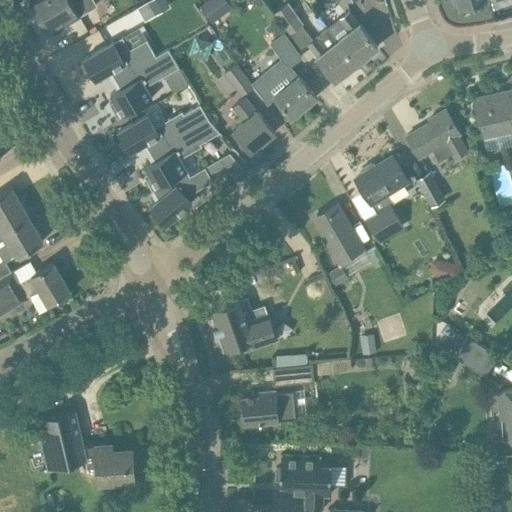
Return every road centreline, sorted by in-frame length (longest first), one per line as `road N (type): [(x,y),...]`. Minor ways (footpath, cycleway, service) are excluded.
road 1 (residential): [(155,288),(429,48)]
road 2 (tertiary): [(155,288),(0,27)]
road 3 (tertiary): [(193,511),(188,377),(155,288)]
road 4 (residential): [(0,365),(155,288)]
